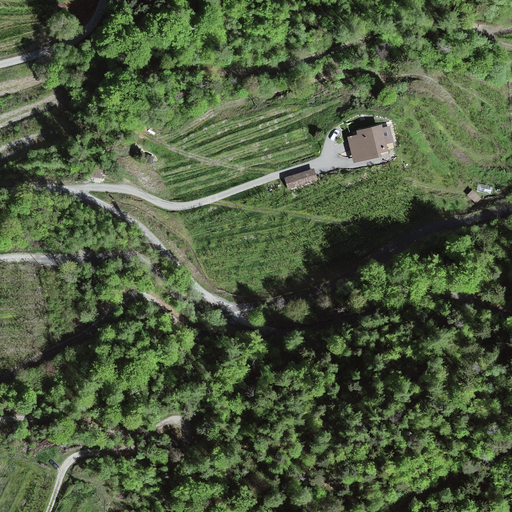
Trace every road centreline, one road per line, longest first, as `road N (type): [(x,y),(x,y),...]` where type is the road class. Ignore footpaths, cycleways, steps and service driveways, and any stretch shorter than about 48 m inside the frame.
road 1 (unclassified): [(511,208),(435,234),(280,316),(226,305),(140,261),(106,186)]
road 2 (track): [(0,420),(50,419),(140,436),(183,423),(144,448),(77,453),(49,511)]
road 3 (track): [(280,316),(248,337),(208,334),(149,298),(126,302),(0,378)]
road 4 (unclassified): [(106,186),(181,205),(333,158)]
road 5 (track): [(280,316),(439,293),(511,312)]
road 6 (track): [(0,258),(140,261)]
road 7 (unclassified): [(104,0),(76,48),(0,67)]
